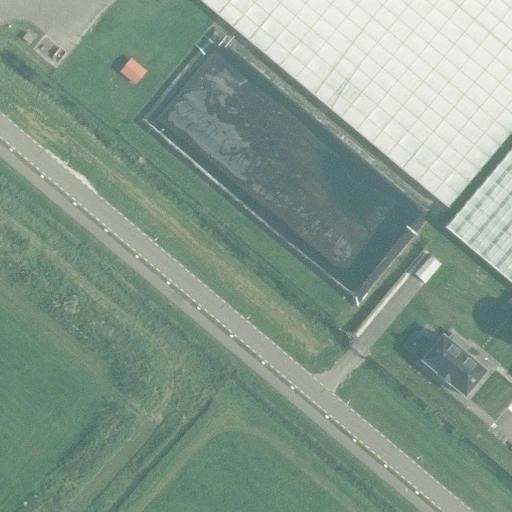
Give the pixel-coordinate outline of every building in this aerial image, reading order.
[(511,0),(198,0),(447,208),(456,198),(511,130),(511,0)] [(136,83),(148,70),(132,56),(121,70),(136,83)] [(511,284),(511,148),(445,228),(511,284)] [(443,336),(422,361),(464,397),(485,372),(460,351),(465,344),(453,334),(447,340),(443,336)] [(511,371),(500,361),(476,391),(500,410),(511,395),(511,371)]
